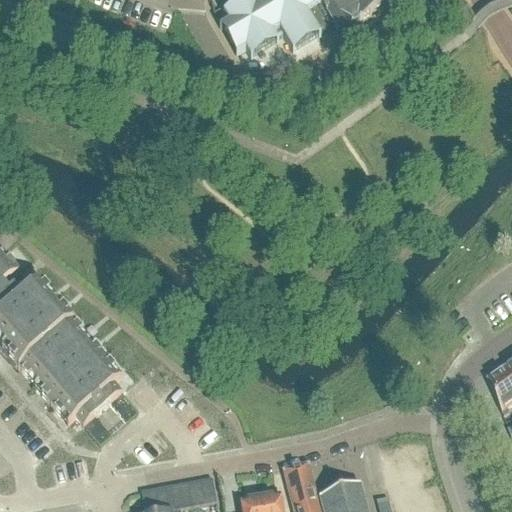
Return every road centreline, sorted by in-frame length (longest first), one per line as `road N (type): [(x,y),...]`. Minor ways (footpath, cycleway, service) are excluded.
road 1 (residential): [(249,464),(401,426),(449,427)]
road 2 (residential): [(249,464),(104,491)]
